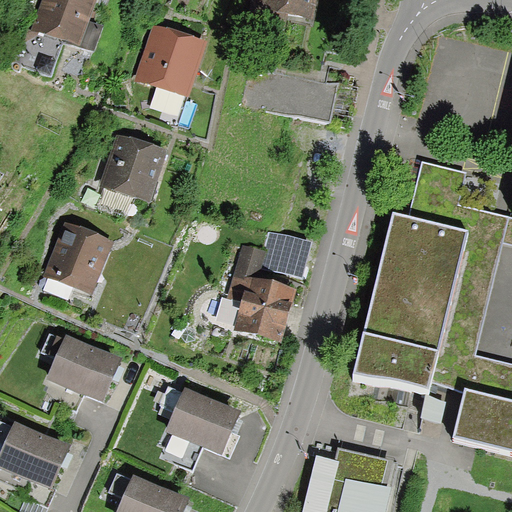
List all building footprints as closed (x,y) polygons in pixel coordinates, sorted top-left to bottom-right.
[(94,0),(47,0),(39,27),(75,39),(74,44),(97,52),(106,27),(87,21),(94,0)] [(313,0),(248,0),(243,29),(283,36),(288,9),(311,14),(313,0)] [(201,45),(153,31),(138,82),(186,96),(201,45)] [(252,108),(334,126),(343,84),(261,67),(252,108)] [(167,151),(119,136),(104,187),(152,201),(167,151)] [(404,217),(416,162),(401,159),(388,214),(404,217)] [(439,167),(416,162),(404,217),(388,214),(384,213),(346,376),(421,394),(424,382),(457,390),(511,402),(511,366),(469,356),(495,242),(511,246),(511,220),(506,219),(451,206),(459,172),(439,167)] [(112,241),(66,224),(46,278),(92,295),(112,241)] [(262,254),(242,249),(220,331),(275,345),(290,288),(256,279),(262,254)] [(123,357),(54,333),(46,358),(58,362),(51,381),(107,401),(123,357)] [(183,391),(172,386),(160,415),(170,419),(165,431),(224,456),(243,409),(186,386),(183,391)] [(511,402),(457,390),(447,436),(511,451),(511,402)] [(70,445),(3,418),(0,425),(0,445),(5,447),(0,460),(0,466),(53,488),(70,445)] [(314,457),(301,511),(385,511),(397,460),(338,447),(335,462),(314,457)] [(182,511),(188,497),(120,472),(111,497),(123,501),(119,511),(182,511)]
